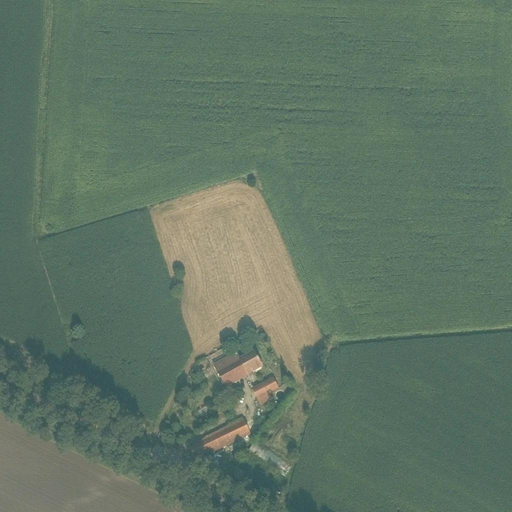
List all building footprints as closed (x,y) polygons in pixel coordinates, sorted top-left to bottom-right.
[(222,360),(222,361),(214,366),(225,388),(264,366),(255,349),(239,358),(236,352),(222,360)] [(279,389),(273,378),(252,389),(258,400),(279,389)] [(233,423),(234,426),(190,449),(194,458),(248,431),(244,421),(243,422),(242,418),(233,423)] [(285,475),(291,466),(263,447),(257,456),(285,475)] [(229,466),(240,460),(234,450),(224,455),(229,466)]
